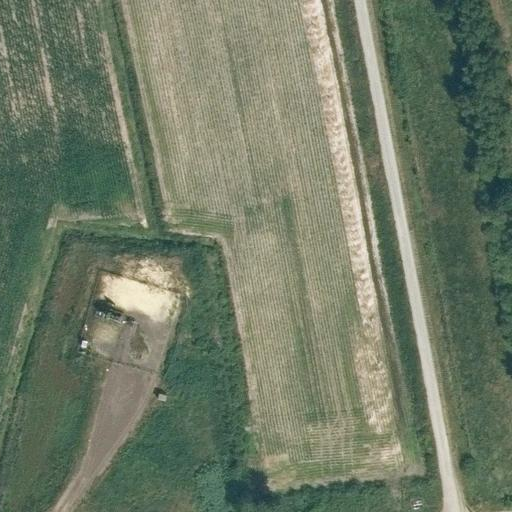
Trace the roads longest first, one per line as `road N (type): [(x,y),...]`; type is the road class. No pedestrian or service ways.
road 1 (unknown): [(460,511),(355,0)]
road 2 (track): [(59,511),(105,451),(159,320)]
